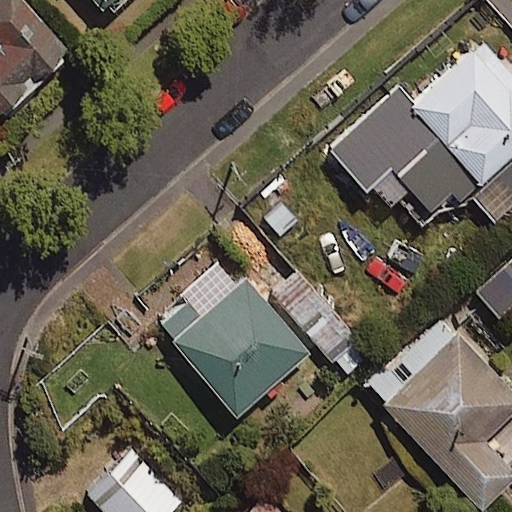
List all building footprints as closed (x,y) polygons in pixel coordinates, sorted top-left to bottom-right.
[(0,0),(0,105),(67,44),(25,0),(0,0)] [(511,78),(475,37),(408,97),(396,84),(325,147),(377,205),(390,194),(418,226),(463,187),(489,216),(511,195),(511,78)] [(493,316),(511,297),(511,250),(469,291),(493,316)] [(301,352),(242,276),(167,334),(227,410),(301,352)] [(352,334),(326,305),(300,328),(326,357),(352,334)] [(511,396),(436,315),(361,386),(470,502),(511,461),(511,422),(499,409),(511,396)] [(164,511),(177,501),(130,449),(85,490),(104,511),(164,511)] [(275,511),(259,493),(237,511),(275,511)]
